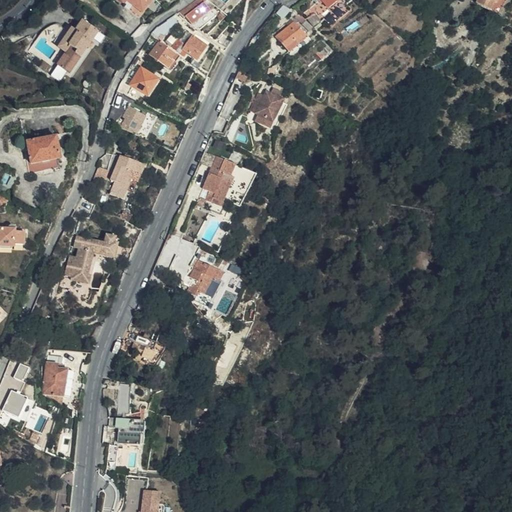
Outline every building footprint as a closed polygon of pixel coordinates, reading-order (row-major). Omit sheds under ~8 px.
[(149,0),(115,0),(122,5),(125,2),(141,12),(149,0)] [(214,6),(209,0),(194,0),(180,11),(185,17),(188,15),(194,22),(214,6)] [(496,0),(490,0),(489,2),(486,0),(482,8),(489,12),(496,0)] [(83,19),(76,30),(65,46),(72,52),(82,58),(101,31),(83,19)] [(306,33),(295,20),(278,35),(289,48),(306,33)] [(65,46),(76,30),(72,27),(58,48),(69,55),(72,52),(65,46)] [(224,43),(229,37),(220,32),(216,39),(224,43)] [(195,37),(203,43),(205,38),(198,33),(195,37)] [(207,45),(203,43),(195,37),(194,36),(185,48),(198,58),(207,45)] [(181,55),(161,40),(150,55),(169,68),(175,60),(177,61),(181,55)] [(48,72),(52,66),(45,60),(40,67),(48,72)] [(148,95),(158,79),(141,69),(131,85),(148,95)] [(286,99),(267,91),(265,96),(257,114),(260,115),(276,122),(285,102),(286,99)] [(252,111),(257,114),(265,96),(260,93),(252,111)] [(141,131),(148,116),(140,112),(140,111),(129,106),(121,119),(126,122),(125,124),(141,131)] [(273,129),(276,122),(260,115),(257,122),(273,129)] [(61,157),(58,137),(28,142),(32,163),(61,157)] [(235,166),(206,151),(202,164),(210,168),(202,188),(209,191),(214,193),(211,198),(221,203),(232,177),(230,176),(235,166)] [(122,197),(132,175),(135,169),(143,172),(146,164),(121,154),(111,179),(114,181),(110,192),(122,197)] [(109,164),(100,161),(94,175),(104,179),(109,164)] [(257,177),(237,167),(232,177),(221,203),(220,206),(238,215),(257,177)] [(135,169),(132,175),(140,179),(143,172),(135,169)] [(214,193),(209,191),(205,199),(220,206),(221,203),(211,198),(214,193)] [(0,226),(0,245),(16,246),(16,242),(28,242),(28,230),(17,229),(17,227),(15,225),(12,225),(11,225),(9,227),(0,226)] [(77,240),(83,242),(90,244),(91,239),(93,234),(85,233),(84,236),(78,235),(77,240)] [(90,244),(83,242),(82,244),(79,258),(70,256),(66,274),(74,276),(73,279),(90,284),(92,276),(89,275),(95,253),(116,259),(120,243),(117,243),(118,237),(109,234),(108,238),(104,237),(103,242),(91,239),(90,244)] [(205,249),(200,246),(196,254),(202,257),(205,249)] [(208,306),(221,280),(216,278),(219,271),(197,260),(193,269),(190,267),(182,283),(191,288),(188,292),(197,296),(195,299),(208,306)] [(140,337),(128,332),(124,340),(137,345),(140,337)] [(55,347),(60,348),(62,337),(54,335),(52,347),(55,347)] [(150,341),(140,337),(137,345),(134,351),(139,353),(137,358),(141,360),(142,359),(145,360),(143,362),(151,365),(161,350),(149,345),(150,341)] [(64,397),(69,369),(58,368),(59,364),(49,362),(43,394),(64,397)] [(21,364),(16,376),(23,379),(28,367),(21,364)] [(76,370),(69,369),(64,397),(71,398),(76,370)] [(20,418),(29,399),(13,391),(4,410),(20,418)] [(145,422),(137,421),(109,417),(107,427),(119,429),(117,443),(137,446),(139,433),(144,434),(145,422)] [(107,448),(104,469),(113,470),(116,449),(107,448)] [(155,511),(157,492),(143,490),(140,511),(155,511)]
